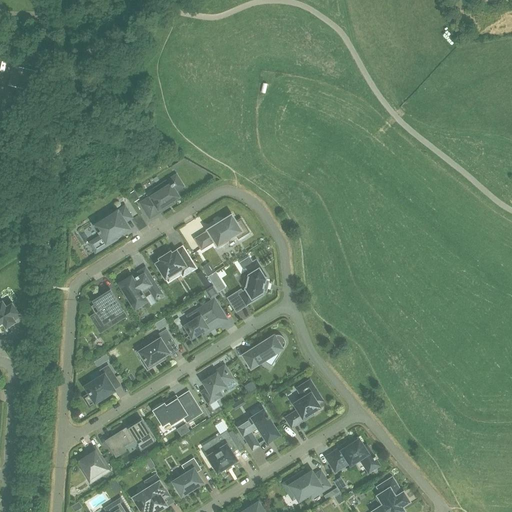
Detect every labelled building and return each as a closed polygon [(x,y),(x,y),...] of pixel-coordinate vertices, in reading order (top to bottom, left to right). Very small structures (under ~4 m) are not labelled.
[(31,91),(37,71),(13,65),(8,85),(31,91)] [(142,203),(149,215),(150,217),(167,206),(166,204),(179,196),(175,191),(183,186),(176,176),(156,189),(158,193),(142,203)] [(134,203),(139,199),(134,191),(128,194),(134,203)] [(98,239),(103,247),(116,239),(115,237),(123,232),(129,228),(125,222),(125,221),(131,218),(131,217),(125,207),(96,225),(100,231),(99,232),(100,233),(101,232),(103,236),(98,239)] [(214,241),(218,247),(237,235),(239,238),(249,232),(241,219),(237,222),(232,214),(207,230),(208,231),(195,239),(202,249),(214,241)] [(185,266),(189,272),(195,268),(187,254),(181,258),(177,251),(172,254),(171,252),(168,254),(167,254),(168,255),(164,257),(164,256),(164,257),(161,259),(162,261),(157,263),(166,278),(167,277),(169,281),(178,275),(179,271),(179,270),(185,266)] [(242,296),(247,304),(262,295),(261,293),(263,292),(263,291),(264,291),(265,288),(265,287),(266,284),(266,283),(266,281),(267,281),(267,280),(265,280),(266,279),(265,277),(266,276),(256,260),(246,267),(251,274),(249,275),(249,276),(245,275),(243,286),(246,287),(246,288),(247,290),(243,293),(241,290),(229,298),(231,301),(237,298),(237,299),(242,296)] [(203,267),(208,275),(215,270),(210,262),(203,267)] [(209,276),(211,281),(219,276),(216,272),(209,276)] [(136,278),(134,280),(132,277),(121,284),(136,308),(147,301),(144,296),(145,296),(144,293),(143,294),(141,291),(148,287),(153,294),(160,290),(151,277),(145,280),(142,275),(139,277),(138,276),(136,277),(136,278)] [(208,291),(211,297),(216,294),(213,288),(208,291)] [(94,301),(95,303),(91,306),(96,313),(91,317),(98,327),(111,319),(114,324),(126,316),(110,290),(94,301)] [(200,317),(192,322),(186,326),(193,337),(203,331),(205,333),(210,330),(213,328),(214,328),(214,327),(221,323),(216,315),(222,311),(214,300),(197,311),(200,317)] [(7,328),(15,322),(14,320),(20,317),(12,304),(6,308),(3,302),(0,303),(0,324),(3,322),(7,328)] [(164,318),(155,323),(159,330),(168,324),(164,318)] [(169,352),(165,346),(174,341),(167,330),(159,334),(162,338),(151,345),(150,342),(142,348),(147,356),(142,360),(148,369),(164,359),(163,356),(169,352)] [(274,336),(244,354),(243,355),(251,368),(282,349),(283,349),(285,346),(285,345),(286,344),(286,342),(286,341),(285,339),(284,338),(284,337),(283,336),(281,335),(280,335),(279,335),(277,334),(276,335),(275,335),(274,336)] [(99,358),(103,364),(110,360),(106,354),(99,358)] [(109,382),(116,377),(108,366),(101,370),(104,375),(86,387),(96,402),(104,396),(105,397),(110,394),(110,393),(114,390),(109,382)] [(225,366),(211,375),(212,377),(204,382),(208,388),(202,392),(209,403),(216,399),(212,394),(225,386),(224,384),(232,378),(225,366)] [(287,418),(292,425),(292,426),(312,414),(311,412),(313,411),(314,411),(313,410),(316,409),(317,409),(316,409),(319,407),(317,404),(322,401),(310,382),(299,389),(304,398),(300,401),(304,407),(287,418)] [(201,412),(193,399),(184,405),(184,406),(182,407),(177,400),(170,405),(166,407),(165,404),(155,410),(163,424),(170,420),(172,423),(184,416),(187,421),(201,412)] [(248,442),(254,438),(250,431),(258,426),(266,438),(257,444),(258,445),(267,439),(270,437),(271,439),(279,434),(268,418),(270,417),(269,416),(267,416),(264,411),(263,411),(262,412),(238,427),(241,431),(248,442)] [(155,440),(153,438),(147,428),(144,429),(139,420),(123,431),(124,433),(114,438),(113,437),(107,441),(117,456),(126,451),(123,446),(137,437),(140,442),(139,442),(142,448),(155,440)] [(241,431),(236,434),(243,445),(248,442),(241,431)] [(218,473),(225,468),(238,460),(233,452),(238,448),(229,435),(224,438),(227,444),(220,448),(218,444),(216,443),(212,445),(212,447),(214,451),(207,456),(218,473)] [(355,439),(351,442),(333,453),(336,457),(329,461),(337,472),(351,463),(351,464),(358,459),(358,460),(360,458),(369,471),(372,469),(372,470),(376,467),(379,465),(375,459),(377,458),(376,456),(374,457),(367,446),(364,447),(359,440),(357,442),(355,439)] [(90,456),(84,459),(80,461),(84,468),(82,469),(90,482),(109,470),(96,448),(88,452),(90,456)] [(146,460),(150,466),(154,464),(155,466),(156,466),(150,457),(146,460)] [(181,477),(174,482),(182,495),(189,491),(190,491),(191,491),(192,489),(193,488),(195,488),(196,488),(196,487),(203,482),(197,473),(202,470),(194,458),(182,465),(186,473),(186,474),(182,477),(181,476),(180,476),(181,477)] [(301,478),(299,475),(284,484),(293,498),(302,493),(304,497),(316,490),(318,494),(330,486),(325,478),(319,482),(312,472),(301,478)] [(151,511),(155,511),(166,505),(164,502),(162,499),(168,496),(168,495),(156,476),(147,482),(150,487),(134,498),(143,511),(144,511),(149,509),(151,511)] [(340,478),(335,481),(340,488),(345,485),(340,478)] [(402,511),(404,511),(402,506),(409,501),(404,492),(402,493),(392,478),(378,487),(388,502),(373,511),(402,511)] [(120,487),(115,479),(109,483),(114,491),(120,487)] [(334,496),(340,492),(337,487),(331,491),(333,496),(334,496)] [(334,496),(339,504),(344,501),(339,493),(334,496)] [(128,511),(121,500),(107,509),(108,511),(128,511)] [(259,500),(251,505),(253,506),(243,511),(264,511),(262,508),(263,506),(259,500)] [(79,502),(72,506),(75,511),(82,507),(79,502)]
